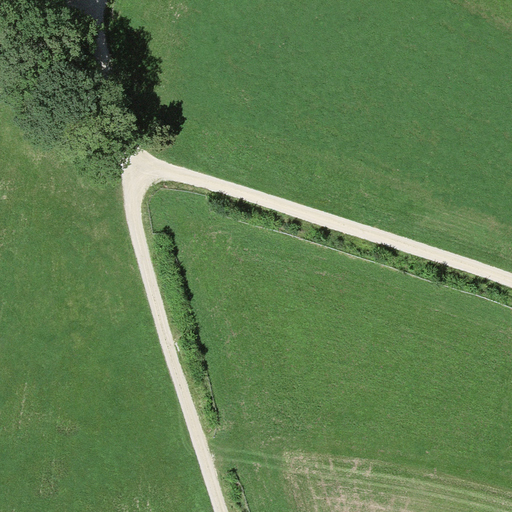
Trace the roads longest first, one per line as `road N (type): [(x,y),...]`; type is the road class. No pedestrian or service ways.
road 1 (track): [(511,280),(127,167),(90,0)]
road 2 (track): [(215,511),(161,328),(127,167)]
